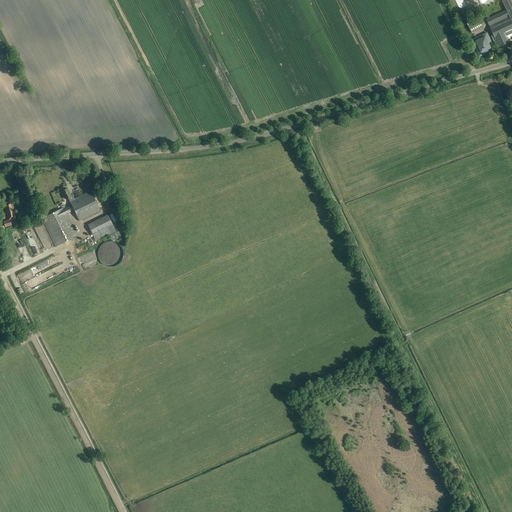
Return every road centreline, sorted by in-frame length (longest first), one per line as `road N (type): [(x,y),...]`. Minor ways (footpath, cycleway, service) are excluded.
road 1 (unclassified): [(0,161),(238,141),(511,62)]
road 2 (unclassified): [(122,511),(0,274)]
